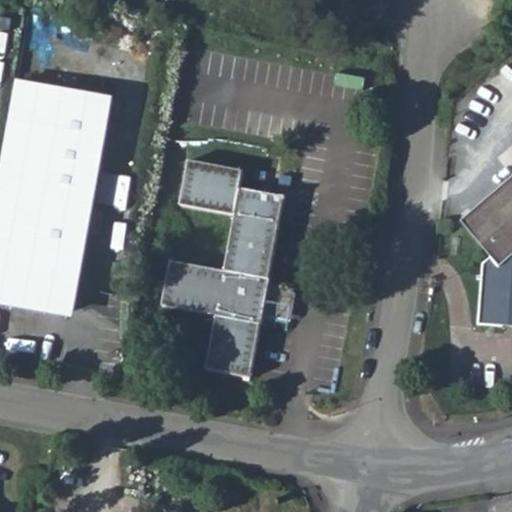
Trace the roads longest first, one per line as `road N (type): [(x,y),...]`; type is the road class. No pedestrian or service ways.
road 1 (residential): [(428,0),(410,222),(371,467)]
road 2 (residential): [(371,467),(0,399)]
road 3 (residential): [(511,458),(442,472),(371,467)]
